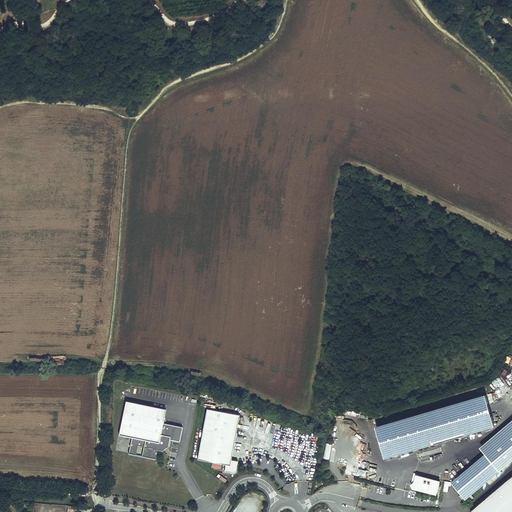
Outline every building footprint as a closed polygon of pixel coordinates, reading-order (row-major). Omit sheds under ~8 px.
[(493,393),(380,424),(390,456),(502,424),(493,393)] [(165,409),(124,402),(118,436),(131,438),(128,454),(135,456),(137,446),(143,447),(142,457),(155,459),(157,450),(161,450),(168,446),(169,439),(179,441),(182,427),(162,423),(165,409)] [(238,413),(205,408),(197,458),(226,463),(225,469),(235,471),(237,459),(231,458),(238,413)] [(511,462),(511,428),(488,449),(490,451),(506,467),(511,462)] [(490,451),(455,480),(471,497),(506,467),(490,451)] [(511,511),(511,475),(471,511),(511,511)] [(438,481),(415,476),(413,481),(410,484),(412,488),(435,494),(438,481)]
